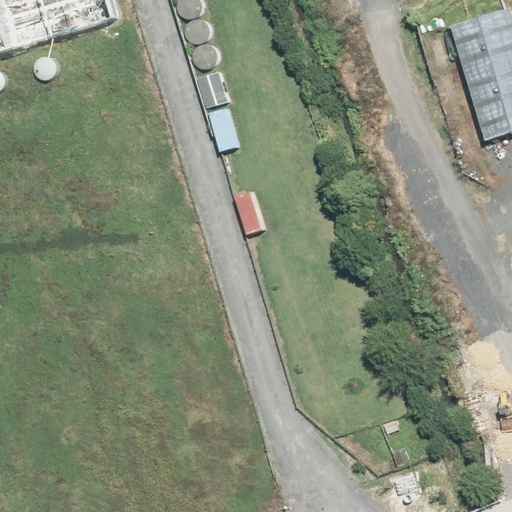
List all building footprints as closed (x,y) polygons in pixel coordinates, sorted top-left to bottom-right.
[(112,0),(0,0),(0,58),(119,23),(112,0)] [(204,0),(187,0),(180,2),(200,74),(223,68),(204,0)] [(511,1),(450,20),(487,141),(511,133),(511,1)] [(0,96),(14,92),(7,69),(0,70),(0,96)] [(225,74),(203,80),(211,112),(234,106),(225,74)] [(215,113),(226,154),(243,149),(231,109),(215,113)] [(241,200),(252,236),(268,231),(257,195),(241,200)]
